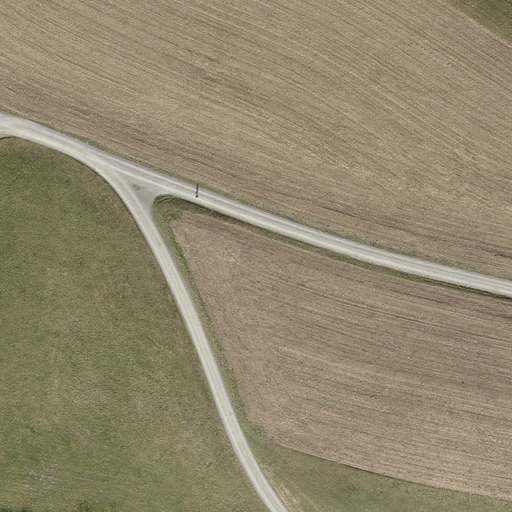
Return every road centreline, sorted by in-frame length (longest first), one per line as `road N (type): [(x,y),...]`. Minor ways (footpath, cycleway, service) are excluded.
road 1 (track): [(511,291),(355,252),(0,122)]
road 2 (track): [(98,160),(144,217),(240,449),(275,511)]
